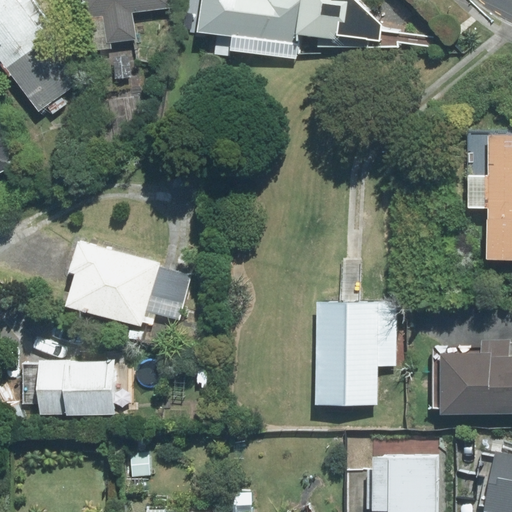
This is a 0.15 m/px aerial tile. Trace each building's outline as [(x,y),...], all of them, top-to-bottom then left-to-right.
[(14,0),(0,0),(0,62),(36,112),(76,82),(14,0)] [(169,0),(78,0),(82,20),(97,18),(101,45),(133,41),(129,13),(170,7),(169,0)] [(201,57),(232,60),(235,34),(296,40),(296,35),(379,43),(381,26),(353,0),(196,0),(194,30),(203,31),(201,57)] [(0,165),(16,157),(0,128),(0,165)] [(511,137),(485,137),(483,177),(463,176),(461,206),(482,207),(480,258),(511,259),(511,137)] [(141,324),(145,312),(178,322),(191,278),(158,268),(160,261),(79,238),(61,300),(141,324)] [(376,407),(377,369),(396,369),(398,304),(379,303),(314,301),(310,405),(376,407)] [(511,357),(510,357),(510,342),(477,341),(476,355),(435,354),(433,414),(511,416),(511,357)] [(29,416),(114,418),(114,398),(115,362),(83,362),(31,360),(30,365),(20,365),(19,409),(29,409),(29,416)] [(511,511),(511,452),(490,448),(478,506),(511,511)] [(365,456),(363,509),(382,509),(382,511),(432,511),(434,457),(365,456)]
